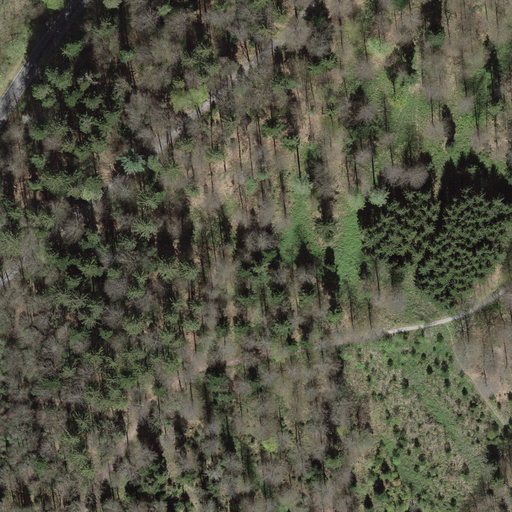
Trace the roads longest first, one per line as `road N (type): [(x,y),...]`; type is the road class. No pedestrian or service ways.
road 1 (track): [(85,511),(174,381),(444,321),(511,285)]
road 2 (track): [(311,0),(0,286)]
road 3 (unclassified): [(0,112),(79,0)]
